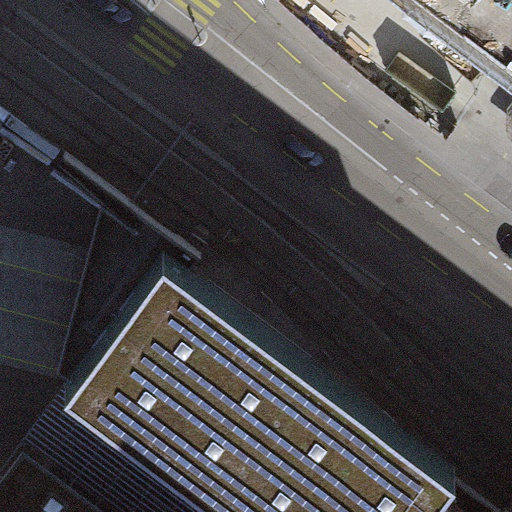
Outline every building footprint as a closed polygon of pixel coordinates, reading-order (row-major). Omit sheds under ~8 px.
[(511,0),(442,0),(511,51),(511,0)] [(52,364),(65,371),(97,333),(115,252),(136,226),(96,195),(52,364)] [(97,333),(65,371),(221,489),(214,494),(238,511),(399,511),(429,473),(445,485),(450,479),(442,473),(452,460),(186,260),(195,249),(144,217),(136,226),(115,252),(97,333)] [(125,511),(19,431),(0,456),(0,511),(125,511)] [(511,511),(511,505),(502,498),(452,460),(442,473),(450,479),(445,485),(429,473),(399,511),(511,511)] [(511,484),(502,498),(511,505),(511,484)]
